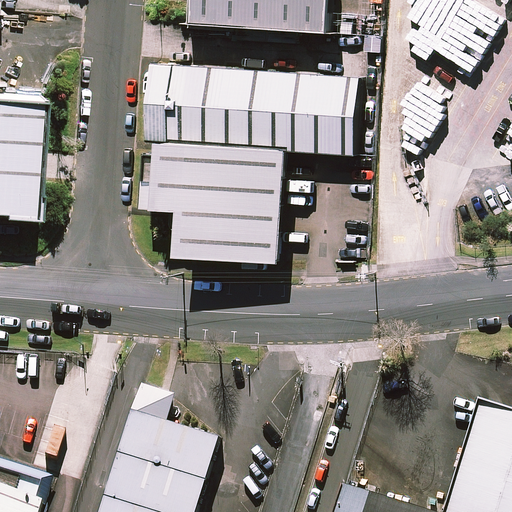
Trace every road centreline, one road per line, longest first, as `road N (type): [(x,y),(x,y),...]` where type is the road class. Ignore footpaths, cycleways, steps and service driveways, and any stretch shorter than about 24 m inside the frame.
road 1 (tertiary): [(511,294),(289,315),(92,301)]
road 2 (residential): [(113,0),(92,301)]
